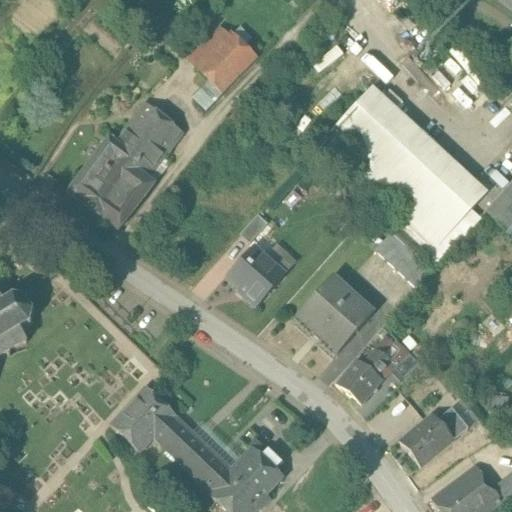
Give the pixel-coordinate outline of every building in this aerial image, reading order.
[(220,29),(186,62),(221,96),(257,60),(230,35),(228,37),(220,29)] [(447,56),(439,63),(475,101),(482,94),(447,56)] [(460,174),(371,92),(322,145),(402,219),(412,227),(460,174)] [(145,106),(115,144),(113,142),(114,141),(112,139),(110,140),(108,139),(67,194),(82,205),(81,206),(99,219),(100,219),(118,232),(155,184),(151,182),(146,179),(181,135),(145,106)] [(460,174),(412,227),(436,250),(470,212),(485,196),(461,174),(460,174)] [(511,185),(486,214),(511,241),(511,185)] [(412,227),(402,219),(390,232),(433,273),(480,221),(470,212),(436,250),(412,227)] [(257,217),(239,237),(249,246),(267,226),(257,217)] [(432,273),(391,235),(375,253),(416,291),(432,273)] [(253,249),(225,280),(244,297),(242,298),(255,310),(284,277),(253,249)] [(372,317),(330,280),(296,319),(338,356),(372,317)] [(0,358),(6,355),(8,357),(9,356),(8,354),(23,345),(26,345),(26,344),(24,343),(17,331),(26,326),(29,328),(30,326),(27,324),(30,315),(33,314),(33,312),(29,312),(24,304),(27,301),(25,299),(22,302),(13,300),(12,296),(10,296),(11,300),(1,306),(0,303),(0,358)] [(382,342),(362,366),(357,362),(336,387),(361,407),(381,383),(377,379),(397,354),(382,342)] [(409,356),(391,373),(402,385),(420,368),(409,356)] [(145,390),(110,428),(139,456),(153,441),(161,448),(181,427),(173,419),(174,418),(145,390)] [(437,423),(432,417),(399,444),(420,470),(468,431),(451,411),(437,423)] [(251,450),(231,472),(196,440),(196,441),(181,427),(161,448),(211,495),(208,498),(222,511),(250,511),(282,479),(251,450)] [(475,469),(431,502),(438,511),(487,511),(501,502),(475,469)] [(501,499),(511,494),(511,477),(495,485),(501,499)]
